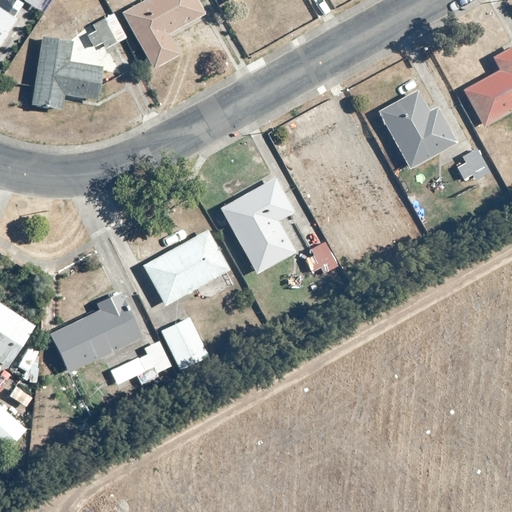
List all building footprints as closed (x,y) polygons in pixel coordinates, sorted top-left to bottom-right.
[(52,0),(21,0),(44,14),(52,0)] [(198,0),(145,0),(123,12),(154,68),(181,54),(170,34),(207,14),(198,0)] [(0,44),(17,19),(0,7),(0,44)] [(124,36),(107,15),(90,29),(107,50),(124,36)] [(74,41),(43,36),(33,105),(63,110),(65,95),(99,100),(104,66),(71,61),(74,41)] [(500,70),(463,90),(485,128),(511,113),(511,47),(493,57),(500,70)] [(418,89),(378,111),(410,169),(459,143),(438,106),(430,111),(418,89)] [(382,186),(362,149),(333,164),(325,149),(296,166),(325,218),(382,186)] [(475,149),(460,156),(464,164),(453,169),(461,185),(486,173),(475,149)] [(276,178),(222,208),(258,273),(297,252),(280,221),(295,213),(276,178)] [(408,215),(396,190),(370,203),(380,223),(388,219),(391,224),(408,215)] [(209,229),(143,266),(166,306),(231,270),(209,229)] [(335,267),(322,242),(297,255),(307,274),(316,269),(319,275),(335,267)] [(100,309),(50,333),(69,374),(144,339),(122,293),(97,304),(100,309)] [(37,326),(0,301),(0,362),(9,368),(37,326)] [(205,358),(187,317),(158,329),(176,371),(205,358)] [(157,377),(154,371),(166,366),(156,341),(140,347),(145,357),(127,365),(136,386),(157,377)] [(25,430),(0,404),(0,449),(2,452),(25,430)]
